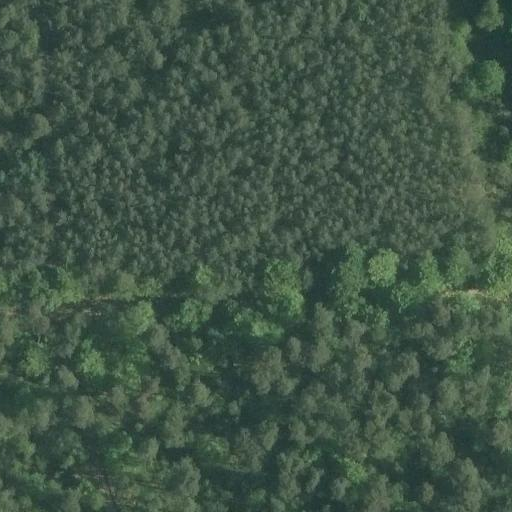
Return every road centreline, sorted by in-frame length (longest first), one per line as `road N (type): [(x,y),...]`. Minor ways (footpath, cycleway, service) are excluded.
road 1 (track): [(59,325),(511,296)]
road 2 (track): [(42,0),(59,325)]
road 3 (track): [(59,325),(102,511)]
